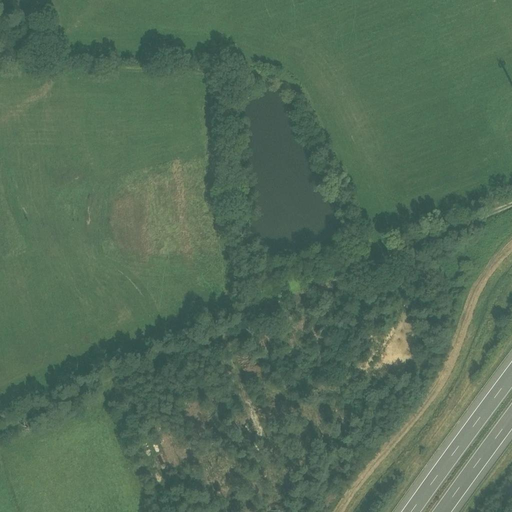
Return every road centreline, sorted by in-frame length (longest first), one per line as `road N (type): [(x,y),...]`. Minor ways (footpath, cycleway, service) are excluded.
road 1 (track): [(0,432),(511,204)]
road 2 (motorway): [(511,375),(411,511)]
